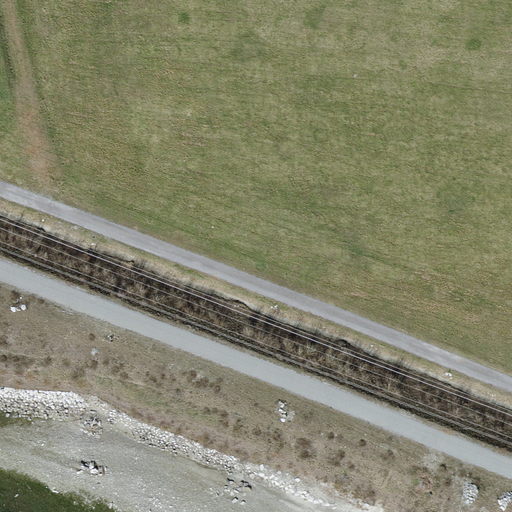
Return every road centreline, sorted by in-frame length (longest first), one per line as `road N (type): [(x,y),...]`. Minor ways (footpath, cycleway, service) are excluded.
road 1 (unclassified): [(511,469),(0,267)]
road 2 (track): [(0,189),(511,385)]
